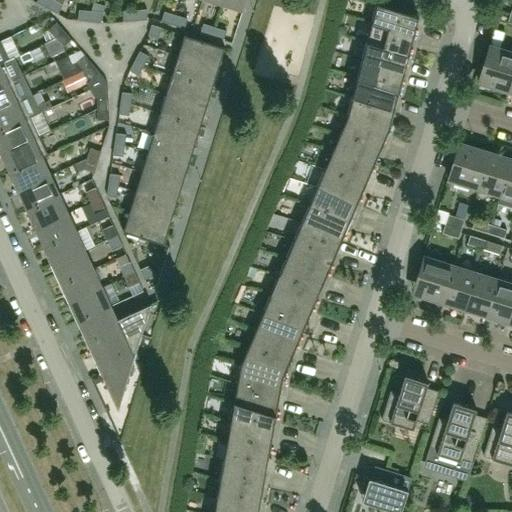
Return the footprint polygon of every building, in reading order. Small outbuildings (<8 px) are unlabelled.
[(58,14),(63,5),(53,0),(51,0),(47,8),(58,14)] [(242,11),(245,0),(223,0),(222,4),(242,11)] [(104,5),(93,2),(91,11),(90,21),(102,23),(104,5)] [(418,20),(420,15),(376,2),(371,22),(414,35),(415,32),(414,31),(417,20),(418,20)] [(148,19),(146,9),(134,10),(135,20),(148,19)] [(90,21),(91,11),(79,10),(78,20),(90,21)] [(135,20),(134,10),(122,11),(123,22),(135,20)] [(173,25),(176,15),(164,11),(161,21),(173,25)] [(184,28),(187,18),(176,15),(173,25),(184,28)] [(37,22),(29,26),(33,32),(40,28),(37,22)] [(55,38),(64,31),(57,22),(48,30),(55,38)] [(414,39),(414,35),(371,22),(367,40),(410,54),(411,50),(409,50),(412,38),(414,39)] [(212,37),(215,27),(203,23),(200,33),(212,37)] [(158,38),(161,27),(151,24),(148,35),(158,38)] [(223,40),(226,31),(215,27),(212,37),(223,40)] [(62,48),(71,39),(64,31),(55,38),(44,43),(51,57),(64,52),(62,48)] [(218,67),(225,47),(184,34),(178,55),(218,67)] [(5,60),(8,58),(0,41),(0,40),(0,63),(5,61),(5,60)] [(408,60),(410,54),(367,40),(362,59),(403,72),(407,59),(408,60)] [(508,91),(511,77),(511,52),(490,45),(484,64),(491,66),(485,84),(508,91)] [(143,66),(149,56),(140,51),(134,61),(143,66)] [(92,63),(84,54),(75,62),(83,70),(92,63)] [(212,87),(218,67),(178,55),(172,74),(212,87)] [(400,85),(403,72),(362,59),(357,77),(400,91),(402,85),(400,85)] [(0,86),(14,80),(5,61),(0,63),(0,86)] [(138,75),(143,66),(134,61),(129,71),(138,75)] [(99,71),(92,63),(83,70),(90,79),(99,71)] [(83,70),(70,76),(76,88),(86,82),(90,79),(83,70)] [(206,106),(212,87),(172,74),(166,94),(206,106)] [(399,97),(400,91),(357,77),(352,96),(394,109),(397,97),(399,97)] [(0,108),(22,99),(14,80),(0,86),(0,108)] [(131,104),(132,93),(122,92),(120,103),(131,104)] [(200,126),(206,106),(166,94),(160,113),(200,126)] [(391,122),(394,109),(352,96),(347,115),(390,128),(392,122),(391,122)] [(109,109),(108,97),(97,97),(88,101),(82,110),(84,114),(97,108),(109,109)] [(0,131),(31,117),(22,99),(0,108),(0,131)] [(47,100),(38,104),(41,110),(50,106),(47,100)] [(129,115),(131,104),(120,103),(119,114),(129,115)] [(109,119),(109,109),(97,108),(97,120),(109,119)] [(194,145),(200,126),(160,113),(154,133),(194,145)] [(388,134),(390,128),(347,115),(340,132),(382,145),(387,134),(388,134)] [(39,136),(31,117),(0,131),(0,151),(1,153),(39,136)] [(376,158),(382,145),(340,132),(332,150),(375,164),(378,158),(376,158)] [(124,145),(126,134),(116,133),(114,144),(124,145)] [(188,165),(194,145),(154,133),(147,152),(188,165)] [(48,154),(39,136),(1,153),(10,172),(48,154)] [(123,156),(124,145),(114,144),(113,155),(123,156)] [(478,189),(489,152),(466,145),(461,163),(454,161),(448,179),(478,189)] [(97,162),(101,151),(90,148),(86,158),(97,162)] [(373,170),(375,164),(332,150),(325,168),(366,181),(371,169),(373,170)] [(182,185),(188,165),(147,152),(141,172),(182,185)] [(499,195),(511,159),(489,152),(478,189),(499,195)] [(51,176),(42,157),(48,155),(48,154),(10,172),(18,191),(51,176)] [(94,173),(97,162),(86,158),(83,169),(94,173)] [(511,199),(511,158),(511,159),(499,195),(511,199)] [(361,194),(366,181),(325,168),(317,186),(360,199),(362,194),(361,194)] [(176,204),(182,185),(141,172),(135,192),(176,204)] [(118,186),(120,175),(110,173),(108,184),(118,186)] [(59,194),(51,176),(18,191),(27,209),(59,194)] [(116,197),(118,186),(108,184),(106,195),(116,197)] [(357,205),(360,199),(317,186),(309,203),(351,216),(356,205),(357,205)] [(90,202),(100,197),(96,187),(85,192),(90,202)] [(70,207),(87,201),(83,191),(67,196),(70,207)] [(170,224),(176,204),(135,192),(129,211),(170,224)] [(68,213),(59,194),(27,209),(35,228),(68,213)] [(105,208),(100,197),(90,202),(95,213),(105,208)] [(466,204),(459,202),(455,216),(462,218),(466,204)] [(346,229),(351,216),(309,203),(302,221),(345,235),(347,230),(346,229)] [(163,244),(170,224),(129,211),(123,231),(163,244)] [(76,231),(68,213),(35,228),(44,246),(76,231)] [(461,229),(464,219),(448,214),(445,224),(461,229)] [(488,233),(491,225),(475,220),(472,228),(488,233)] [(342,241),(345,235),(302,221),(294,239),(336,252),(341,240),(342,241)] [(117,235),(113,224),(102,229),(107,239),(117,235)] [(458,238),(461,229),(445,224),(442,233),(458,238)] [(504,238),(507,230),(491,225),(488,233),(504,238)] [(85,250),(76,231),(44,246),(45,249),(52,265),(85,250)] [(122,245),(117,235),(107,239),(112,250),(122,245)] [(483,249),(486,240),(470,235),(467,244),(483,249)] [(330,265),(336,252),(294,239),(286,257),(330,270),(332,265),(330,265)] [(499,254),(502,245),(486,240),(483,249),(499,254)] [(93,269),(85,250),(52,265),(61,284),(61,283),(93,269)] [(442,302),(454,265),(424,256),(419,274),(426,277),(420,295),(442,302)] [(327,276),(330,270),(286,257),(279,274),(321,287),(326,276),(327,276)] [(134,272),(130,261),(119,266),(124,276),(134,272)] [(154,275),(149,265),(140,269),(144,279),(154,275)] [(464,309),(476,272),(454,265),(442,302),(464,309)] [(249,266),(246,276),(254,278),(257,268),(249,266)] [(102,287),(93,269),(61,283),(61,284),(69,302),(102,287)] [(139,282),(134,272),(124,276),(129,287),(139,282)] [(486,316),(497,279),(476,272),(464,309),(486,316)] [(315,300),(321,287),(279,274),(271,292),(314,306),(317,301),(315,300)] [(508,322),(511,309),(511,283),(497,279),(486,316),(508,322)] [(78,321),(111,306),(102,287),(69,302),(78,321)] [(312,312),(314,306),(271,292),(264,310),(305,323),(310,312),(312,312)] [(135,355),(151,304),(127,314),(117,319),(93,330),(94,330),(84,334),(84,335),(102,373),(102,372),(101,371),(135,355)] [(93,330),(117,319),(114,313),(111,306),(78,321),(81,327),(84,335),(84,334),(94,330),(93,330)] [(300,336),(305,323),(264,310),(256,328),(299,341),(301,336),(300,336)] [(296,348),(299,341),(256,328),(248,345),(290,358),(295,347),(296,348)] [(285,371),(290,358),(248,345),(240,364),(284,377),(286,372),(285,371)] [(123,393),(131,369),(135,355),(101,371),(102,372),(102,373),(113,398),(118,408),(123,392),(123,393)] [(283,383),(284,377),(240,364),(237,382),(279,395),(281,383),(283,383)] [(428,424),(438,391),(426,387),(427,383),(428,381),(405,374),(399,393),(390,390),(381,419),(390,422),(413,429),(416,420),(428,424)] [(98,375),(91,378),(94,385),(101,382),(98,375)] [(276,410),(279,395),(237,382),(234,401),(277,415),(278,410),(276,410)] [(276,422),(277,415),(234,401),(230,420),(272,433),(274,422),(276,422)] [(472,465),(486,418),(474,414),(476,408),(453,401),(447,420),(438,417),(430,446),(438,449),(437,454),(472,465)] [(511,412),(506,411),(501,429),(492,427),(483,455),(492,458),(511,464),(511,412)] [(270,448),(272,433),(230,420),(227,441),(229,442),(268,454),(270,454),(271,448),(270,448)] [(265,472),(268,454),(229,442),(227,441),(223,460),(224,461),(226,461),(263,471),(265,472)] [(262,491),(265,472),(263,471),(226,461),(224,461),(223,460),(220,479),(220,480),(223,480),(259,490),(261,491),(262,491)] [(400,511),(412,477),(373,465),(362,500),(380,506),(378,511),(400,511)] [(259,510),(262,491),(261,491),(259,490),(223,480),(220,480),(220,479),(216,499),(217,499),(219,499),(256,509),(258,510),(259,510)] [(258,511),(259,510),(258,510),(256,509),(219,499),(217,499),(216,499),(214,511),(258,511)]
